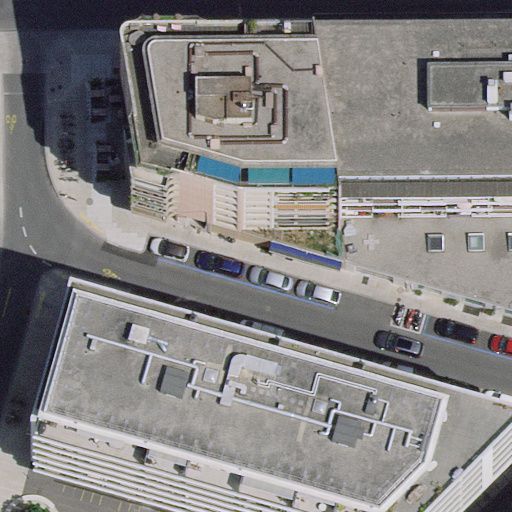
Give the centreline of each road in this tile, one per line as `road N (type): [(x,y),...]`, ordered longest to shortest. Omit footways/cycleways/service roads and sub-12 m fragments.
road 1 (residential): [(511,375),(110,261),(32,229)]
road 2 (residential): [(32,229),(10,0)]
